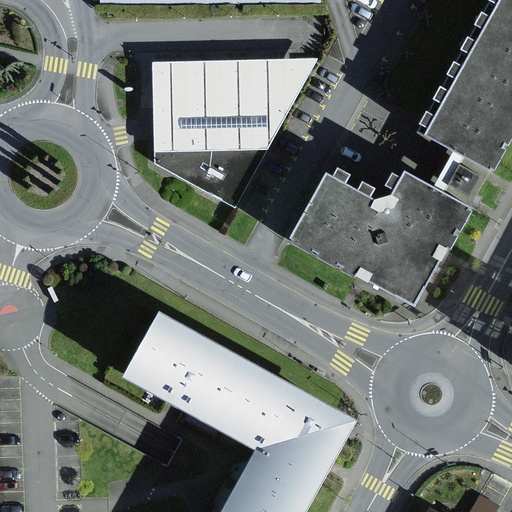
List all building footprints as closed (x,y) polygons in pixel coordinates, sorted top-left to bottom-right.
[(494,169),(511,136),(511,0),(502,0),(428,133),(494,169)] [(321,57),(155,61),(157,150),(270,148),(321,57)] [(270,148),(157,150),(157,163),(238,207),(270,148)] [(427,302),(481,206),(414,169),(397,200),(338,167),(302,233),(427,302)] [(125,382),(225,437),(262,370),(162,314),(125,382)] [(362,425),(262,370),(225,437),(258,455),(325,492),(362,425)] [(313,511),(325,492),(258,455),(226,511),(313,511)]
